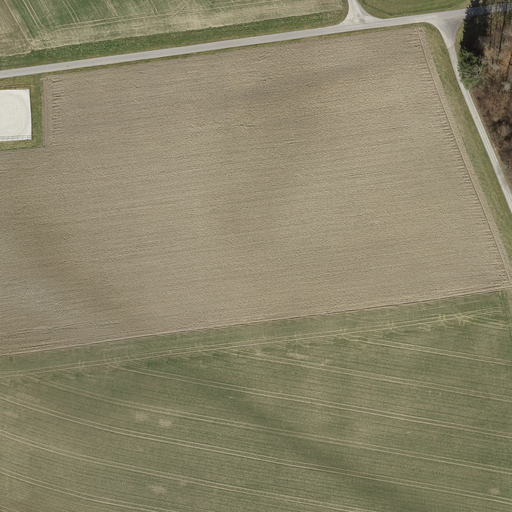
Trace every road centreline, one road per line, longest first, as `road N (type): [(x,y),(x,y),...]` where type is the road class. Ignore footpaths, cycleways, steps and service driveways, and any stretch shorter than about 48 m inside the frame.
road 1 (track): [(0,75),(511,8)]
road 2 (track): [(442,19),(511,212)]
